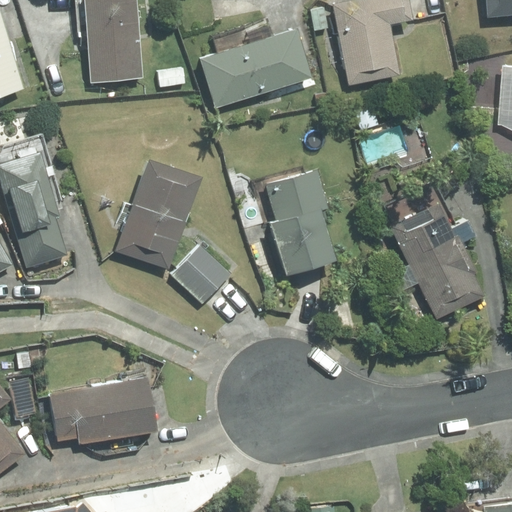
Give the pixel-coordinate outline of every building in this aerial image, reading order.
[(140,0),(78,0),(80,53),(90,53),(91,80),(142,79),(140,0)] [(412,0),(332,0),(326,1),(310,6),(316,30),(332,25),(347,84),(405,70),(393,19),(416,13),(412,0)] [(511,0),(489,0),(491,13),(511,11),(511,0)] [(6,7),(0,8),(0,94),(28,87),(6,7)] [(300,23),(200,56),(216,106),(316,73),(300,23)] [(511,60),(503,60),(501,130),(511,130),(511,60)] [(184,64),(155,69),(159,88),(188,83),(184,64)] [(43,142),(0,153),(0,173),(24,266),(72,254),(43,142)] [(205,171),(153,151),(116,248),(168,268),(205,171)] [(280,216),(275,217),(288,269),(337,257),(323,206),(332,204),(321,163),(269,176),(280,216)] [(471,213),(458,220),(436,177),(383,204),(439,316),(492,290),(465,235),(479,229),(471,213)] [(0,269),(14,262),(0,236),(0,269)] [(206,243),(174,272),(202,303),(234,274),(206,243)] [(149,371),(52,389),(61,437),(80,433),(82,440),(160,426),(149,371)] [(0,468),(27,447),(0,413),(0,406),(15,395),(0,376),(0,468)] [(486,511),(511,511),(511,496),(485,499),(486,511)] [(48,511),(91,511),(83,502),(74,508),(48,511)]
